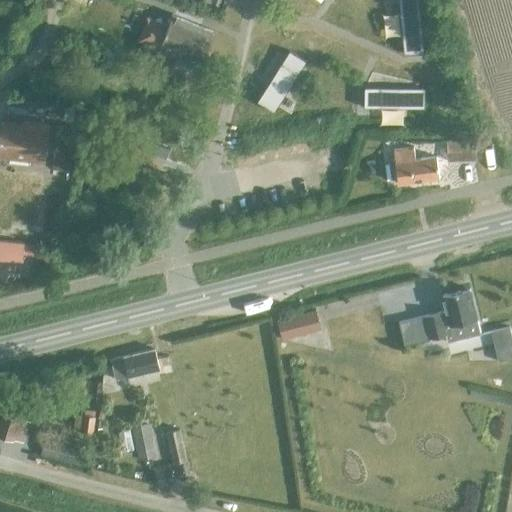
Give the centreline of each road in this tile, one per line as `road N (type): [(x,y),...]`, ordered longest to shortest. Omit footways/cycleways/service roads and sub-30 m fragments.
road 1 (secondary): [(0,350),(511,221)]
road 2 (unclassified): [(186,511),(0,461)]
